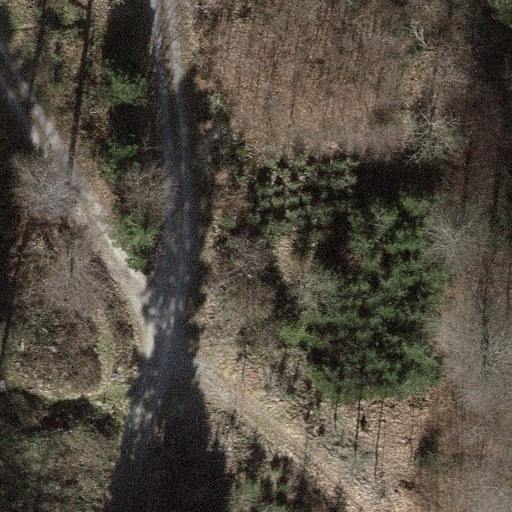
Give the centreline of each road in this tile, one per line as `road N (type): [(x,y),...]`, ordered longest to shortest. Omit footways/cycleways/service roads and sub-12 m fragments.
road 1 (track): [(341,511),(168,336),(0,64)]
road 2 (track): [(167,0),(179,82),(168,336),(118,511)]
